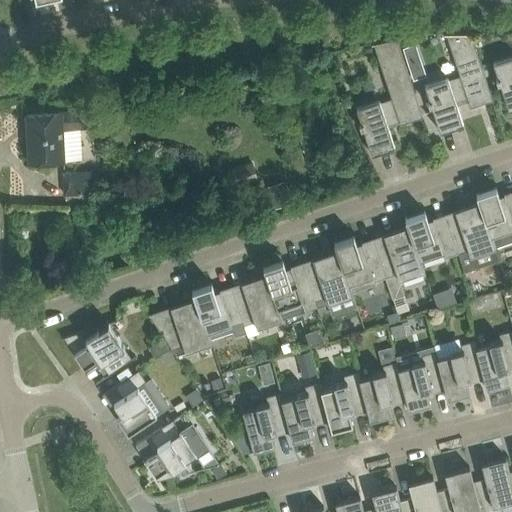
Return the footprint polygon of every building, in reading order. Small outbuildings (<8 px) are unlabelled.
[(493,99),(471,33),(447,33),(461,75),(449,78),(449,77),(426,84),(441,131),(464,123),(457,102),(468,98),(471,106),(493,99)] [(397,37),(374,42),(392,97),(381,101),(380,99),(357,107),(372,153),(396,146),(388,124),(400,121),(401,123),(423,116),(397,37)] [(511,55),(494,62),(509,108),(511,107),(511,55)] [(427,75),(423,64),(410,68),(414,79),(427,75)] [(62,111),(27,113),(30,161),(64,159),(63,127),(91,126),(91,110),(62,111)] [(253,161),(227,169),(232,188),(258,179),(253,161)] [(65,193),(94,192),(93,170),(64,171),(65,193)] [(291,203),(284,181),(268,186),(275,208),(291,203)] [(511,196),(507,199),(505,192),(499,194),(497,187),(477,193),(480,201),(492,236),(493,236),(496,247),(511,241),(511,196)] [(480,201),(456,209),(458,215),(447,219),(458,253),(465,271),(500,259),(496,247),(493,236),(492,236),(480,201)] [(113,215),(113,205),(95,206),(95,216),(113,215)] [(406,217),(408,225),(409,225),(421,260),(422,259),(444,252),(446,257),(458,253),(447,219),(436,223),(433,217),(428,218),(426,211),(406,217)] [(393,237),(376,243),(387,276),(385,277),(393,299),(395,298),(406,294),(400,278),(425,270),(422,259),(421,260),(409,225),(408,225),(391,231),(393,237)] [(375,280),(385,277),(387,276),(376,243),(365,246),(363,240),(361,241),(362,244),(358,245),(355,235),(335,241),(337,249),(338,249),(350,283),(353,290),(376,283),(375,280)] [(354,293),(353,290),(350,283),(338,249),(337,249),(320,254),(322,260),(304,266),(316,300),(327,296),(329,302),(354,293)] [(264,265),(266,273),(267,273),(279,307),(302,299),(304,304),(316,300),(304,266),(293,270),(292,264),(290,265),(291,267),(287,269),(284,258),(264,265)] [(283,318),(279,307),(267,273),(266,273),(249,279),(251,284),(233,290),(245,324),(256,320),(258,326),(283,318)] [(208,331),(210,337),(233,329),(235,335),(247,331),(245,324),(233,290),(222,294),(221,288),(219,289),(220,291),(216,293),(213,282),(193,289),(195,297),(196,296),(208,331)] [(212,342),(210,337),(208,331),(196,296),(195,297),(178,302),(180,308),(162,314),(160,309),(150,313),(153,317),(173,347),(177,353),(187,350),(212,342)] [(133,357),(109,322),(108,320),(107,321),(109,323),(100,329),(99,329),(87,337),(83,331),(85,331),(84,329),(63,336),(64,337),(65,337),(85,367),(99,357),(110,374),(135,358),(134,356),(133,357)] [(402,322),(392,325),(394,336),(405,333),(402,322)] [(505,368),(511,365),(511,329),(500,333),(501,338),(490,341),(490,343),(477,346),(477,347),(484,373),(484,374),(487,388),(509,382),(505,368)] [(163,338),(149,347),(156,357),(170,348),(163,338)] [(476,339),(461,343),(463,348),(451,352),(451,354),(439,357),(438,357),(445,384),(448,398),(470,392),(466,378),(484,374),(484,373),(477,347),(477,346),(476,339)] [(392,346),(379,349),(383,362),(395,359),(392,346)] [(297,354),(300,366),(313,362),(310,350),(297,354)] [(438,357),(439,357),(437,350),(422,354),(424,359),(412,362),(413,364),(400,367),(399,368),(406,394),(406,395),(410,408),(431,402),(427,389),(445,384),(438,357)] [(253,353),(245,355),(247,361),(255,359),(253,353)] [(374,375),(361,378),(368,405),(367,405),(371,419),(392,413),(389,399),(406,395),(406,394),(399,368),(400,367),(398,360),(384,364),(385,369),(373,372),(374,375)] [(270,361),(259,364),(264,383),(275,380),(270,361)] [(116,384),(123,396),(115,401),(122,413),(118,416),(129,433),(157,414),(139,386),(147,381),(139,369),(116,384)] [(361,378),(359,371),(345,375),(346,380),(334,383),(335,385),(322,388),(322,389),(329,415),(328,415),(332,429),(354,423),(350,409),(367,405),(368,405),(361,378)] [(212,379),(215,387),(223,385),(221,377),(212,379)] [(296,395),(284,399),(283,399),(290,426),(289,426),(293,440),(315,434),(311,420),(328,415),(329,415),(322,389),(322,388),(320,381),(306,385),(307,390),(296,393),(296,395)] [(196,388),(187,394),(193,404),(202,397),(196,388)] [(283,399),(284,399),(282,392),(267,395),(268,401),(257,404),(257,406),(243,410),(254,450),(276,444),(272,430),(289,426),(290,426),(283,399)] [(187,427),(182,431),(175,420),(176,419),(175,418),(151,434),(151,435),(161,450),(146,459),(159,478),(158,478),(158,479),(179,475),(178,474),(175,469),(198,454),(209,447),(199,431),(192,435),(187,427)] [(504,511),(502,503),(511,500),(511,478),(510,470),(507,456),(482,463),(486,477),(474,480),(473,480),(481,508),(480,509),(481,511),(504,511)] [(212,469),(218,478),(227,472),(221,462),(212,469)] [(467,511),(480,509),(481,508),(473,480),(474,480),(470,466),(446,472),(449,486),(437,490),(442,511),(467,511)] [(442,511),(437,490),(434,475),(409,482),(413,497),(401,499),(400,500),(403,511),(442,511)] [(403,511),(400,500),(401,499),(397,485),(372,491),(376,506),(365,509),(364,509),(364,511),(403,511)] [(319,486),(302,489),(305,505),(322,502),(319,486)] [(364,511),(364,509),(365,509),(361,495),(336,502),(339,511),(364,511)]
